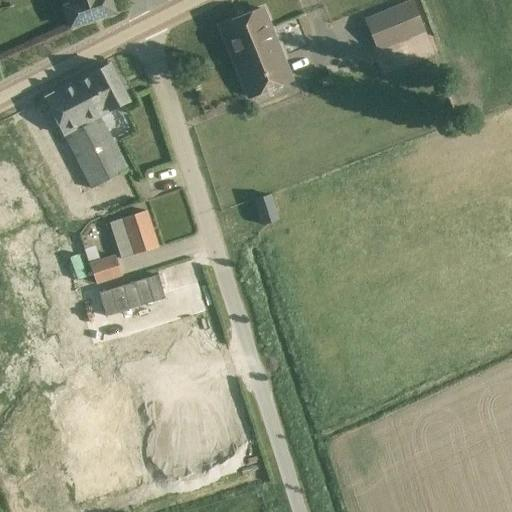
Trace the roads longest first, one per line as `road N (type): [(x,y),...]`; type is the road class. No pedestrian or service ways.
road 1 (unclassified): [(297,511),(146,25)]
road 2 (secondary): [(0,98),(146,25)]
